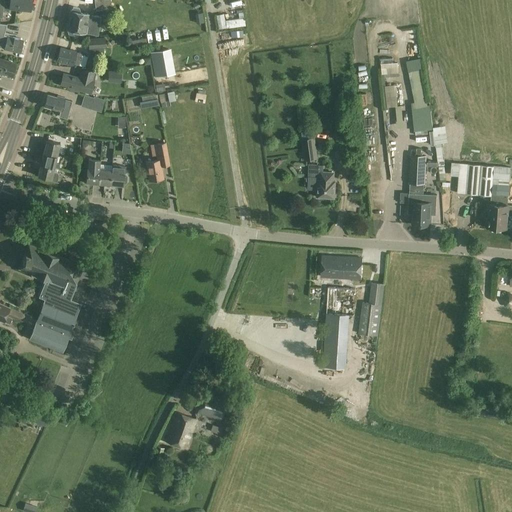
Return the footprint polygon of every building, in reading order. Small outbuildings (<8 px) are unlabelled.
[(5,0),(0,0),(0,17),(4,17),(4,12),(10,12),(10,9),(30,11),(31,0),(9,0),(10,1),(5,0)] [(95,0),(97,9),(111,7),(109,0),(95,0)] [(68,34),(74,35),(77,32),(85,33),(86,27),(90,28),(93,16),(89,15),(89,14),(81,13),(79,8),(73,7),(71,11),(70,11),(66,29),(67,30),(68,34)] [(228,10),(218,10),(218,19),(228,19),(228,10)] [(0,47),(19,53),(23,40),(8,36),(4,35),(7,24),(0,23),(0,47)] [(105,37),(88,39),(90,56),(104,54),(104,47),(106,47),(105,37)] [(132,47),(147,45),(146,38),(131,40),(132,47)] [(82,53),(76,51),(61,47),(57,61),(73,65),(73,63),(79,65),(82,53)] [(170,70),(176,68),(173,57),(167,58),(170,70)] [(413,59),(415,67),(423,66),(421,57),(413,59)] [(0,72),(12,76),(16,64),(0,58),(0,72)] [(83,77),(80,76),(79,78),(63,73),(61,84),(71,87),(70,89),(79,91),(90,94),(96,71),(84,71),(83,77)] [(122,72),(109,72),(108,81),(121,81),(122,72)] [(204,99),(206,89),(199,88),(197,97),(204,99)] [(64,99),(65,97),(58,95),(57,97),(48,94),(46,100),(45,100),(44,103),(45,104),(44,106),(60,110),(58,117),(65,119),(67,112),(71,101),(64,99)] [(105,100),(85,94),(81,106),(101,111),(105,100)] [(446,139),(443,140),(441,123),(435,124),(442,178),(448,177),(445,150),(448,150),(446,139)] [(305,159),(317,158),(314,138),(302,140),(305,159)] [(43,153),(57,157),(60,143),(46,140),(43,153)] [(157,160),(146,162),(149,180),(164,178),(162,166),(170,165),(166,142),(150,144),(152,156),(156,155),(157,160)] [(410,183),(424,183),(425,183),(426,156),(421,156),(421,148),(417,148),(416,155),(411,155),(410,183)] [(57,157),(43,153),(40,164),(54,168),(58,169),(60,164),(56,163),(57,157)] [(98,183),(99,169),(100,159),(88,158),(86,182),(98,183)] [(54,171),(54,168),(40,164),(37,176),(44,177),(43,179),(57,182),(59,175),(58,172),(54,171)] [(494,166),(468,164),(466,194),(491,196),(494,166)] [(112,165),(112,170),(110,184),(122,185),(124,166),(112,165)] [(315,178),(309,177),(309,188),(316,189),(316,188),(318,188),(317,197),(327,197),(327,196),(331,197),(331,198),(335,198),(335,181),(333,181),(334,172),(323,172),(323,166),(316,166),(315,178)] [(98,183),(110,184),(112,170),(99,169),(98,183)] [(428,225),(431,225),(431,215),(436,215),(437,194),(423,194),(424,183),(410,183),(410,193),(409,193),(408,214),(413,214),(413,224),(421,224),(421,227),(428,227),(428,225)] [(487,211),(487,216),(490,217),(489,227),(507,228),(507,216),(511,216),(511,205),(508,205),(509,185),(497,185),(496,204),(490,204),(490,211),(487,211)] [(45,299),(41,309),(40,309),(39,311),(40,311),(30,338),(62,351),(73,324),(74,324),(74,323),(73,323),(81,303),(80,303),(79,306),(69,302),(84,263),(70,257),(69,259),(29,243),(26,250),(25,249),(21,261),(19,267),(50,280),(48,283),(45,282),(40,297),(45,299)] [(321,277),(360,279),(362,258),(323,256),(321,277)] [(372,282),(369,303),(363,302),(359,333),(378,336),(381,305),(382,305),(385,284),(372,282)] [(328,287),(324,349),(323,367),(347,368),(348,350),(347,350),(348,336),(353,336),(356,289),(328,287)] [(0,320),(4,322),(4,321),(10,324),(12,317),(7,315),(10,307),(0,303),(0,296),(0,320)] [(360,398),(359,395),(367,392),(361,370),(340,376),(347,401),(360,398)] [(47,398),(48,393),(39,390),(37,394),(47,398)] [(204,393),(198,412),(220,420),(227,401),(204,393)] [(34,422),(46,426),(49,418),(52,409),(40,404),(37,414),(34,422)] [(67,420),(69,415),(57,411),(55,417),(67,420)] [(176,412),(166,441),(186,448),(196,419),(176,412)] [(212,429),(223,431),(225,424),(214,421),(212,429)] [(161,457),(164,449),(157,446),(154,454),(161,457)]
